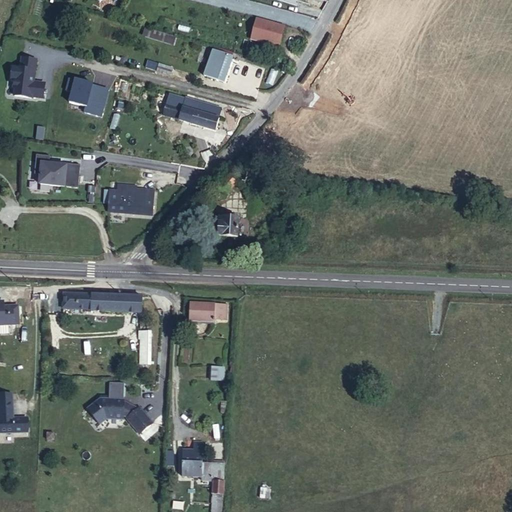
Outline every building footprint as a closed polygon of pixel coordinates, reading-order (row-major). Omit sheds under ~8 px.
[(255,15),(249,38),(279,46),(285,23),(255,15)] [(160,34),(167,36),(175,39),(176,33),(162,29),(160,34)] [(210,71),(230,77),(236,53),(217,47),(210,71)] [(37,57),(19,55),(18,65),(10,64),(9,77),(12,78),(11,83),(14,83),(13,96),(31,98),(31,96),(44,97),(46,81),(34,80),(37,57)] [(165,57),(164,59),(162,64),(177,69),(179,63),(179,61),(165,57)] [(195,104),(224,111),(228,100),(198,92),(195,104)] [(168,111),(183,115),(186,101),(172,98),(168,111)] [(221,124),(224,111),(195,104),(186,101),(183,115),(221,124)] [(50,154),(36,153),(34,172),(40,173),(39,185),(77,189),(80,159),(50,156),(50,154)] [(227,168),(216,181),(224,187),(235,175),(227,168)] [(103,191),(101,211),(144,216),(145,202),(142,203),(142,201),(146,198),(146,191),(134,190),(133,199),(125,199),(126,189),(120,188),(119,193),(103,191)] [(134,190),(126,189),(125,199),(133,199),(134,190)] [(237,234),(236,213),(214,213),(215,235),(237,234)] [(139,321),(141,293),(124,293),(55,290),(55,309),(87,311),(86,318),(139,321)] [(212,300),(191,298),(190,318),(211,319),(211,316),(212,301),(212,300)] [(224,302),(212,301),(211,316),(223,317),(224,302)] [(0,322),(15,321),(14,303),(0,303),(0,322)] [(150,330),(140,329),(137,360),(149,361),(150,330)] [(222,369),(209,368),(208,381),(221,382),(222,369)] [(93,396),(82,408),(98,421),(103,414),(116,415),(117,396),(93,396)] [(131,407),(117,396),(116,415),(122,419),(131,407)] [(147,420),(131,407),(122,419),(120,421),(136,433),(147,420)] [(0,431),(22,430),(21,416),(0,417),(0,431)] [(211,489),(222,490),(222,487),(224,468),(199,466),(200,451),(187,450),(187,453),(177,454),(177,478),(197,479),(197,486),(211,486),(211,489)] [(210,505),(221,506),(222,490),(211,489),(210,505)]
